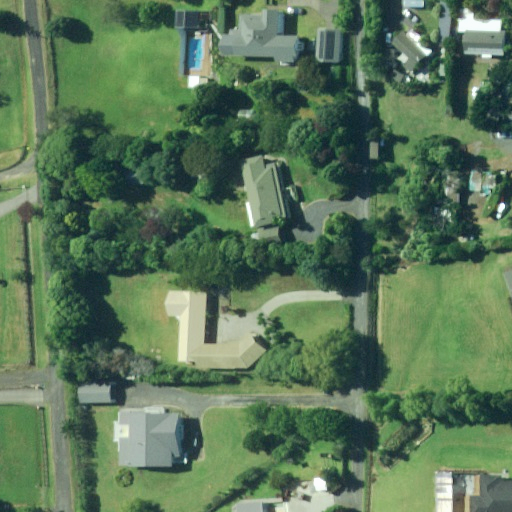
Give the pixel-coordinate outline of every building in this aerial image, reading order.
[(458,3),(443,2),(442,15),(448,15),(446,42),(456,43),(458,3)] [(286,9),(277,9),(269,9),(269,13),(246,13),(246,34),(243,34),(242,55),(283,55),(283,61),(287,61),(299,61),(302,61),(302,55),(305,55),(305,36),(305,35),(285,35),(286,14),(286,9)] [(205,12),(183,12),(183,31),(205,31),(205,12)] [(495,19),(477,18),(471,18),(471,20),(463,20),(462,20),(461,31),(469,31),(468,53),(508,54),(509,46),(511,45),(511,34),(509,34),(509,30),(504,30),(495,29),(495,21),(495,19)] [(344,28),(331,27),(323,27),(322,60),(325,60),(328,61),(346,61),(346,28),(344,28)] [(424,38),(418,33),(414,30),(410,34),(407,31),(405,30),(399,36),(394,41),(405,51),(399,58),(406,64),(415,72),(431,53),(420,43),(424,38)] [(399,48),(389,47),(384,47),(382,66),(398,67),(399,48)] [(511,73),(506,73),(506,65),(499,65),(498,83),(511,83),(511,73)] [(491,81),(490,91),(500,92),(500,85),(497,85),(497,81),(491,81)] [(487,95),(486,103),(493,103),(493,100),(496,100),(497,96),(487,95)] [(485,122),(497,123),(497,115),(495,115),(495,108),(488,108),(488,114),(486,114),(485,122)] [(511,118),(499,117),(497,133),(511,135),(511,133),(511,118)] [(268,164),(267,159),(266,154),(244,159),(244,161),(251,190),(252,196),(254,204),(260,227),(281,222),(281,219),(292,217),(288,195),(285,186),(280,161),(277,162),(268,164)] [(200,161),(200,175),(208,175),(208,161),(200,161)] [(162,169),(133,177),(136,189),(165,181),(162,169)] [(476,195),(449,191),(446,213),(473,217),(476,195)] [(286,243),(282,225),(282,223),(262,228),(267,250),(287,246),(286,243)] [(261,232),(253,233),(254,240),(263,239),(261,232)] [(225,296),(226,286),(216,285),(216,295),(225,296)] [(207,297),(207,295),(207,291),(169,291),(169,315),(181,315),(181,361),(198,361),(199,368),(250,368),(269,349),(255,336),(252,332),(240,341),(224,341),(224,343),(207,343),(207,322),(207,313),(207,310),(207,305),(207,302),(207,297)] [(113,382),(110,382),(82,381),(82,402),(113,402),(113,401),(113,382)] [(183,456),(182,446),(182,413),(148,413),(148,411),(123,412),(123,424),(132,424),(132,437),(123,438),(123,446),(123,465),(132,465),(132,467),(176,466),(176,462),(176,456),(183,456)] [(458,511),(460,477),(446,476),(445,511),(458,511)] [(511,511),(511,482),(510,483),(510,482),(506,482),(507,477),(488,476),(487,497),(477,497),(476,511),(511,511)]
